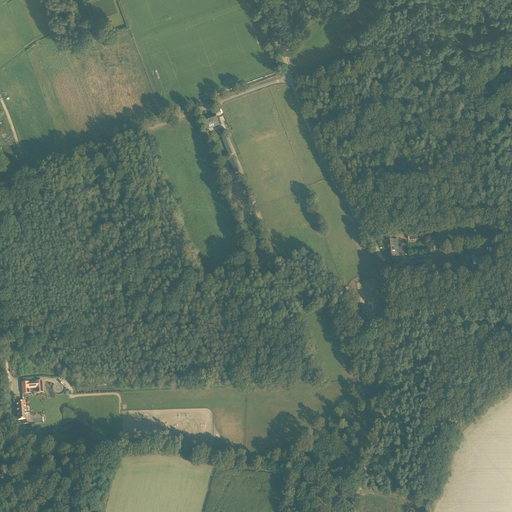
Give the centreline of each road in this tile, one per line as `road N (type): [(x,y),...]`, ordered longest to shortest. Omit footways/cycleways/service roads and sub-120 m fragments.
road 1 (unclassified): [(0,187),(288,79)]
road 2 (unclassified): [(393,277),(311,140),(288,79)]
road 3 (track): [(351,511),(385,406),(392,318)]
road 4 (track): [(511,381),(478,351),(392,318)]
